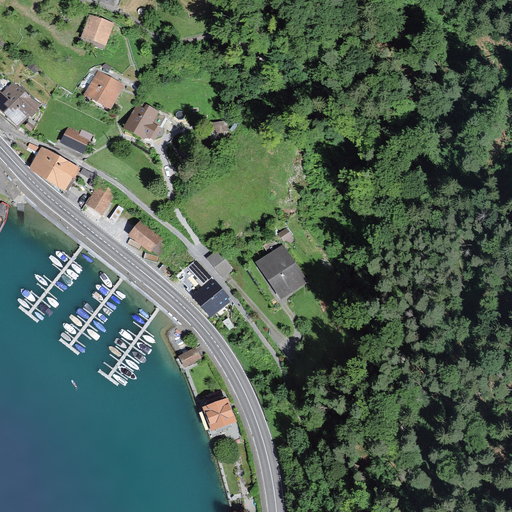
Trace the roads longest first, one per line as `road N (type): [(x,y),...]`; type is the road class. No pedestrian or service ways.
road 1 (secondary): [(283,511),(260,423),(218,342),(0,145)]
road 2 (track): [(163,145),(204,263)]
